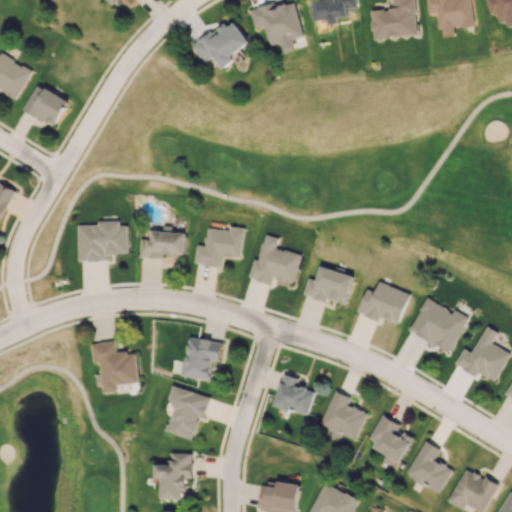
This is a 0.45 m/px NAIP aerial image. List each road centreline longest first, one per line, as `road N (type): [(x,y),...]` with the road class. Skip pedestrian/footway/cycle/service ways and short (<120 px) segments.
road 1 (track): [(511,93),(478,108),(410,204),(392,212),(296,216),(163,177),(94,176),(69,212),(50,265),(18,283)]
road 2 (residential): [(0,338),(109,302),(193,302),(387,369),(511,446)]
road 3 (residential): [(27,326),(17,265),(27,231),(136,56),(196,0)]
road 4 (residential): [(276,328),(241,440),(235,511)]
road 5 (track): [(35,368),(63,370),(81,388),(97,427),(120,454),(123,511)]
